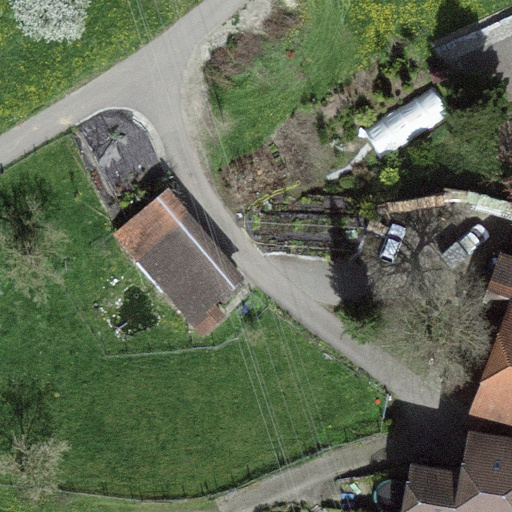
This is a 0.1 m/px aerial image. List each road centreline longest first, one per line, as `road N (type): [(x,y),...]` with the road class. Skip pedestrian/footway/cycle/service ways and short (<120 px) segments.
road 1 (track): [(221,511),(424,431)]
road 2 (track): [(0,489),(125,511)]
